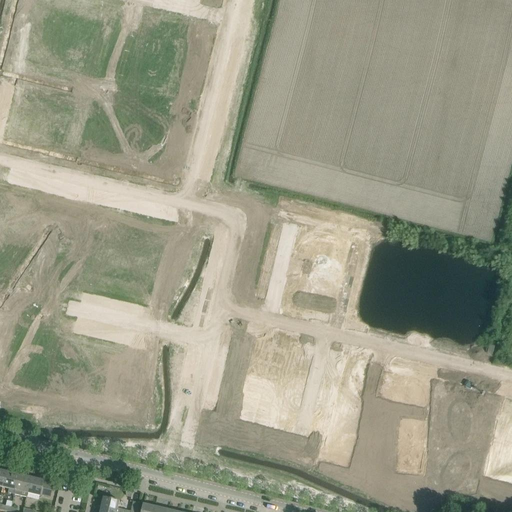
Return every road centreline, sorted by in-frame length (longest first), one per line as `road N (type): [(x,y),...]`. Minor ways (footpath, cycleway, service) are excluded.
road 1 (residential): [(323,331),(511,376)]
road 2 (residential): [(187,204),(0,159)]
road 3 (residential): [(231,19),(187,204)]
road 4 (residential): [(130,453),(136,473),(293,511)]
road 5 (residential): [(215,305),(237,216),(187,204)]
road 6 (tertiary): [(315,499),(183,460)]
road 7 (residential): [(183,460),(207,340)]
